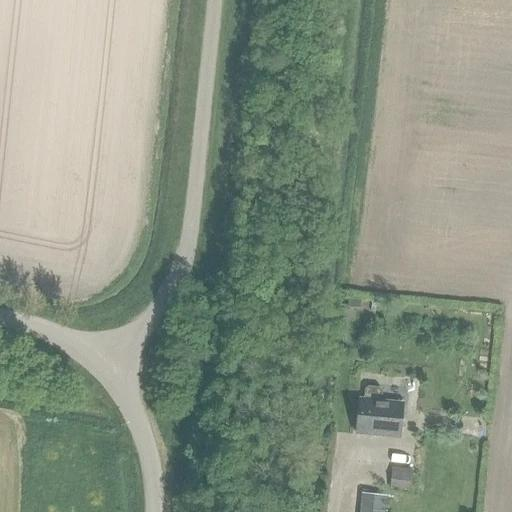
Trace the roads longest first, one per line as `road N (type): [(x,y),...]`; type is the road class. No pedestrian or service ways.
road 1 (unclassified): [(102,369),(148,322),(183,258),(214,0)]
road 2 (unclassified): [(151,511),(140,432),(102,369)]
